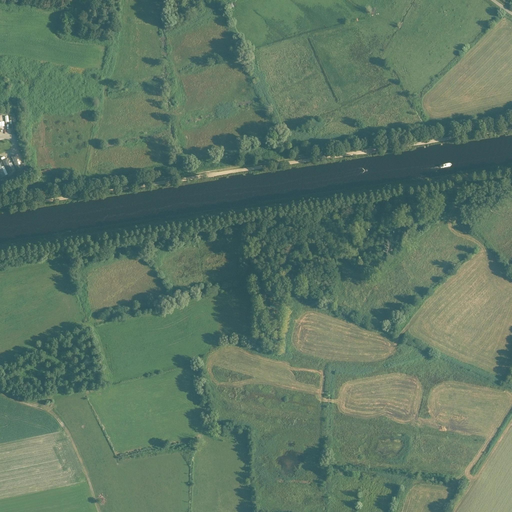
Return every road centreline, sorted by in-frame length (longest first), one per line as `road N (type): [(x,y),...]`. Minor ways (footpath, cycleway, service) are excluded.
road 1 (track): [(0,208),(511,128)]
road 2 (track): [(0,390),(62,422),(100,511)]
road 3 (track): [(452,511),(511,404)]
